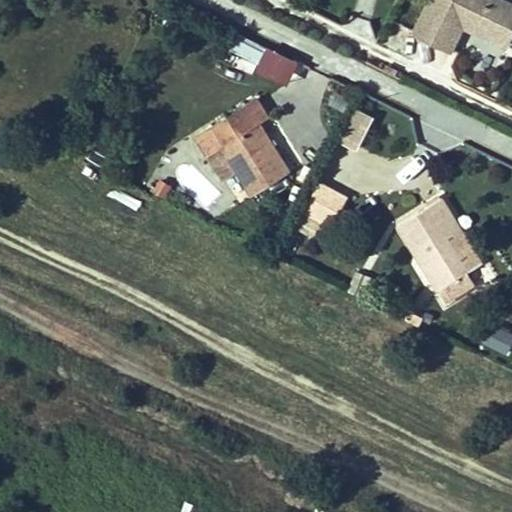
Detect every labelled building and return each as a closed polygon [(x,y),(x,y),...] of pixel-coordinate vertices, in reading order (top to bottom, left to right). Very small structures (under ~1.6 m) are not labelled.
[(511,4),(503,0),(429,0),(414,31),(450,49),(462,24),(505,46),(511,31),(511,4)] [(369,32),(370,18),(349,17),(348,31),(369,32)] [(252,195),(290,170),(260,122),(267,117),(256,99),(197,136),(208,153),(221,145),(237,171),(252,195)] [(374,114),(358,106),(344,133),(359,141),(374,114)] [(88,150),(105,161),(111,151),(95,141),(88,150)] [(221,145),(208,153),(224,179),(237,171),(221,145)] [(153,191),(164,197),(171,185),(161,178),(153,191)] [(319,181),(304,211),(332,225),(347,195),(319,181)] [(447,236),(460,228),(442,197),(398,224),(438,289),(468,270),(447,236)] [(447,236),(468,270),(481,262),(460,228),(447,236)] [(358,272),(349,291),(362,297),(372,277),(358,272)] [(402,317),(410,321),(415,310),(407,307),(402,317)] [(511,328),(493,319),(480,342),(506,356),(511,345),(511,328)]
